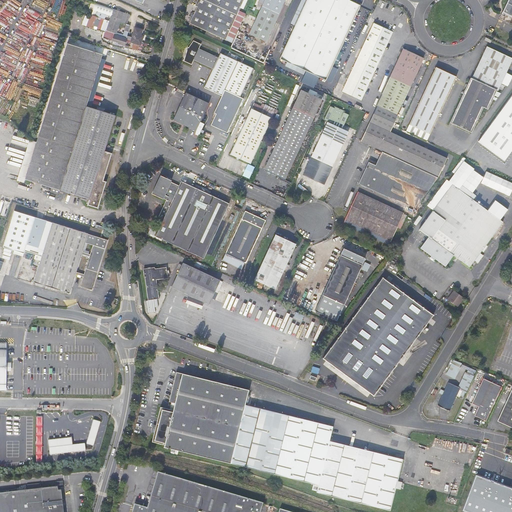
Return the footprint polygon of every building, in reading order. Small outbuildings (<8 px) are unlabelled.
[(228,35),(234,38),(246,13),(239,10),(243,0),(197,0),(195,5),(197,7),(190,23),(225,40),(228,35)] [(260,0),(257,6),(261,8),(249,34),(266,42),(285,0),(260,0)] [(306,0),(280,59),(326,80),(360,5),(348,0),(306,0)] [(511,0),(508,0),(503,12),(511,16),(511,0)] [(110,21),(114,9),(96,3),(93,10),(94,11),(93,15),(110,21)] [(130,14),(114,9),(110,21),(93,15),(91,15),(88,26),(106,31),(104,37),(112,40),(113,39),(119,41),(119,43),(125,45),(125,47),(128,48),(129,48),(131,40),(135,41),(132,49),(137,51),(141,52),(144,43),(141,42),(143,37),(140,37),(142,29),(135,27),(132,37),(127,36),(130,25),(127,24),(130,14)] [(374,23),(342,92),(361,101),(363,96),(375,70),(393,32),(374,23)] [(201,44),(193,40),(189,47),(188,47),(184,61),(192,64),(194,60),(213,69),(204,88),(222,96),(222,95),(225,90),(240,97),(254,68),(220,53),(218,57),(199,48),(201,44)] [(102,54),(67,43),(36,142),(25,179),(51,188),(49,193),(58,196),(60,190),(87,199),(89,199),(88,202),(87,205),(98,208),(106,182),(103,181),(112,153),(104,151),(115,115),(86,106),(102,54)] [(471,78),(450,123),(471,133),(483,107),(487,109),(494,95),(497,90),(498,90),(506,73),(511,59),(511,57),(487,46),(472,78),(471,78)] [(382,95),(373,116),(393,125),(405,98),(408,92),(419,69),(421,64),(424,58),(403,48),(390,78),(382,95)] [(436,67),(409,125),(430,134),(456,77),(436,67)] [(379,73),(375,70),(363,96),(368,98),(379,73)] [(379,93),(382,95),(390,78),(387,77),(379,93)] [(321,99),(301,90),(265,170),(284,179),(321,99)] [(342,92),(338,100),(357,108),(361,101),(342,92)] [(196,130),(200,132),(204,124),(200,122),(209,103),(186,93),(173,120),(196,130)] [(511,96),(479,142),(505,160),(511,150),(511,96)] [(251,108),(272,118),(274,112),(254,103),(251,108)] [(328,121),(303,175),(322,184),(324,185),(348,133),(342,129),(348,115),(344,113),(342,117),(332,113),(334,109),(330,107),(324,120),(328,121)] [(251,108),(230,154),(250,164),(272,118),(251,108)] [(390,132),(393,125),(373,116),(361,141),(389,155),(382,169),(376,166),(368,163),(358,185),(414,211),(437,179),(447,158),(390,132)] [(25,179),(36,142),(29,140),(17,181),(24,183),(25,179)] [(376,166),(382,169),(389,155),(382,152),(376,166)] [(464,161),(449,181),(452,184),(459,189),(474,169),(464,161)] [(511,182),(486,171),(481,184),(510,196),(511,191),(511,182)] [(163,198),(166,200),(157,220),(162,223),(155,236),(204,259),(229,203),(181,181),(179,185),(171,182),(171,181),(160,176),(152,194),(163,199),(163,198)] [(469,267),(503,222),(459,189),(452,184),(419,229),(418,228),(412,236),(416,239),(421,231),(428,237),(420,248),(431,256),(435,259),(445,266),(453,255),(469,267)] [(394,209),(358,192),(344,221),(381,238),(394,209)] [(92,290),(108,240),(88,234),(47,221),(34,217),(14,211),(3,247),(14,250),(24,253),(25,251),(39,256),(42,256),(39,266),(34,282),(69,293),(75,274),(83,276),(80,286),(92,290)] [(265,220),(245,211),(223,261),(241,269),(243,265),(245,265),(265,220)] [(295,244),(275,235),(253,281),(259,283),(263,285),(274,290),(283,271),(286,265),(295,244)] [(343,248),(322,295),(344,305),(357,276),(361,278),(363,274),(359,272),(365,258),(343,248)] [(477,263),(483,256),(480,254),(475,261),(477,263)] [(365,262),(361,269),(367,272),(371,265),(365,262)] [(183,263),(172,287),(209,304),(211,298),(214,299),(223,282),(183,263)] [(148,300),(159,299),(156,280),(168,279),(167,275),(169,274),(169,271),(167,271),(166,267),(155,268),(143,270),(144,278),(145,278),(148,300)] [(433,315),(383,278),(323,358),(373,396),(406,352),(409,348),(433,315)] [(454,290),(447,299),(457,306),(464,298),(454,290)] [(0,387),(6,388),(5,369),(10,369),(10,362),(5,362),(4,343),(0,343),(0,387)] [(456,379),(462,363),(453,360),(446,375),(456,379)] [(164,447),(318,485),(316,492),(390,510),(403,459),(373,451),(371,459),(343,452),(344,444),(329,441),(333,426),(296,417),(292,432),(241,419),(245,404),(249,390),(176,372),(169,402),(171,402),(170,409),(160,407),(156,425),(154,433),(152,442),(161,444),(164,445),(164,447)] [(501,387),(483,378),(472,403),(478,406),(475,413),(474,415),(477,417),(486,421),(501,387)] [(460,388),(448,382),(438,405),(449,411),(460,388)] [(511,389),(497,421),(511,427),(511,389)] [(296,417),(245,404),(241,419),(292,432),(296,417)] [(101,422),(94,420),(87,444),(93,446),(101,422)] [(71,438),(48,441),(50,455),(85,451),(84,444),(72,445),(71,438)] [(373,451),(344,444),(343,452),(371,459),(373,451)] [(260,511),(263,503),(157,472),(147,507),(134,504),(133,507),(131,511),(260,511)] [(0,511),(63,511),(61,489),(58,490),(58,486),(0,492),(0,511)]
